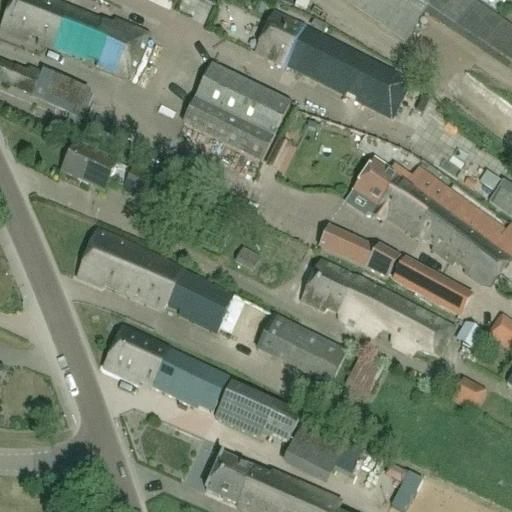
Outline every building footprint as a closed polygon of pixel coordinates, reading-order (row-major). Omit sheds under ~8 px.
[(12,0),(0,31),(0,33),(25,44),(30,36),(39,40),(38,45),(84,62),(87,59),(98,63),(96,69),(129,82),(148,36),(115,22),(112,28),(103,25),(103,23),(60,5),(54,0),(12,0)] [(341,0),(406,44),(422,19),(511,80),(511,28),(471,0),(341,0)] [(475,0),(497,14),(506,0),(475,0)] [(266,8),(258,4),(254,13),(262,17),(266,8)] [(309,31),(274,16),(255,55),(285,70),(286,68),(343,97),(347,92),(358,98),(357,104),(393,118),(411,85),(321,38),(326,28),(314,22),(309,31)] [(27,74),(0,62),(0,84),(31,99),(41,75),(29,69),(27,74)] [(262,164),(289,107),(211,68),(183,126),(262,164)] [(34,106),(84,119),(90,94),(40,81),(34,106)] [(117,167),(118,165),(75,146),(62,174),(104,194),(108,185),(117,167)] [(390,174),(375,163),(354,194),(388,218),(389,221),(420,243),(425,243),(432,249),(432,252),(454,267),(456,265),(465,272),(464,275),(486,290),(490,291),(511,260),(511,227),(510,226),(505,233),(419,171),(412,182),(394,169),(390,174)] [(128,186),(124,193),(123,195),(153,209),(164,185),(135,171),(128,186)] [(486,174),(479,184),(493,192),(499,182),(486,174)] [(511,222),(511,194),(499,188),(488,210),(511,222)] [(211,209),(172,190),(165,205),(203,224),(211,209)] [(98,232),(77,279),(101,290),(103,287),(117,294),(162,312),(166,307),(180,312),(178,318),(216,336),(220,330),(234,299),(98,232)] [(327,232),(319,251),(388,281),(389,279),(399,260),(383,252),(379,249),(377,253),(327,232)] [(399,260),(389,279),(458,317),(469,299),(399,260)] [(439,359),(453,330),(376,289),(320,263),(300,304),(376,340),(381,332),(392,338),(391,345),(413,356),(418,351),(439,359)] [(465,325),(456,341),(473,353),(483,335),(465,325)] [(217,422),(233,381),(123,329),(104,371),(138,387),(140,385),(151,389),(150,391),(199,414),(205,410),(214,414),(215,421),(217,422)] [(383,371),(360,359),(359,360),(353,372),(345,388),(367,399),(383,371)] [(274,406),(231,387),(217,422),(260,442),(274,406)] [(472,416),(477,405),(454,395),(449,406),(472,416)] [(270,476),(222,456),(205,493),(244,510),(242,511),(339,511),(342,505),(271,474),(270,476)] [(385,479),(400,486),(405,476),(390,468),(385,479)]
